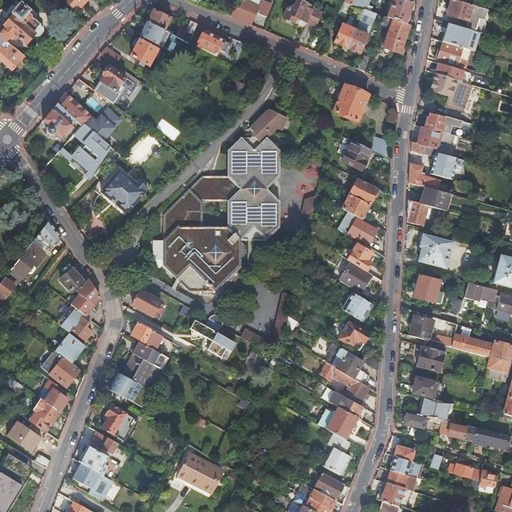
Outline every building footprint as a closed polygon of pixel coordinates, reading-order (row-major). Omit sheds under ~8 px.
[(79,9),(86,1),(84,0),(56,0),(64,7),(69,11),(75,5),(79,9)] [(261,8),(262,2),(257,0),(244,0),(244,1),(253,5),(261,8)] [(313,8),(300,0),(297,0),(295,6),(287,9),(283,18),(294,23),(297,18),(307,23),(316,26),(322,13),(313,8)] [(344,0),(343,3),(350,5),(363,10),(370,12),(372,8),(367,6),(369,0),(344,0)] [(413,5),(399,0),(392,0),(386,18),(405,25),(412,7),(413,5)] [(0,35),(0,39),(1,40),(5,43),(8,39),(10,41),(14,37),(24,45),(25,45),(34,35),(36,37),(40,37),(44,32),(44,28),(40,26),(41,25),(28,16),(31,11),(20,1),(10,13),(12,15),(2,26),(4,27),(0,31),(0,32),(1,33),(0,35)] [(235,7),(232,16),(243,21),(243,20),(251,24),(252,20),(253,21),(254,19),(257,14),(265,18),(271,5),(262,1),(262,2),(261,8),(253,5),(244,1),(240,10),(235,7)] [(465,30),(471,32),(474,33),(478,20),(484,21),(487,11),(472,6),(472,7),(463,4),(451,1),(448,10),(447,13),(446,16),(450,17),(448,25),(465,30)] [(343,3),(338,14),(346,17),(350,5),(343,3)] [(324,14),(335,21),(338,14),(327,8),(324,14)] [(376,15),(370,12),(363,10),(357,26),(369,31),(376,15)] [(153,12),(147,23),(147,24),(163,32),(164,32),(170,20),(153,12)] [(405,25),(386,18),(384,17),(374,45),(400,55),(404,44),(403,44),(406,34),(405,33),(408,26),(405,25)] [(474,33),(479,34),(482,26),(484,27),(485,24),(484,21),(478,20),(474,33)] [(198,25),(190,22),(187,30),(183,38),(191,40),(198,25)] [(163,32),(147,24),(140,38),(156,47),(172,54),(172,53),(175,45),(174,41),(175,38),(171,35),(164,32),(163,32)] [(203,32),(205,28),(198,25),(191,40),(189,44),(196,47),(197,48),(216,57),(219,51),(224,54),(229,45),(215,38),(215,37),(203,32)] [(334,43),(347,48),(355,30),(342,25),(334,43)] [(447,25),(442,42),(464,49),(470,51),(475,52),(479,34),(474,33),(471,32),(465,30),(448,25),(447,25)] [(369,31),(357,26),(355,30),(367,36),(369,31)] [(187,30),(180,27),(175,38),(182,40),(183,38),(187,30)] [(355,30),(347,48),(360,54),(367,36),(355,30)] [(148,68),(158,50),(140,40),(139,41),(137,40),(135,41),(132,45),(134,48),(135,48),(130,58),(148,68)] [(464,49),(442,42),(437,61),(464,69),(466,64),(470,51),(464,49)] [(18,64),(23,58),(6,44),(0,51),(0,63),(2,66),(6,69),(12,74),(20,65),(18,64)] [(106,48),(100,55),(115,66),(121,58),(106,48)] [(361,59),(357,70),(364,73),(368,62),(361,59)] [(436,70),(435,75),(461,83),(467,85),(470,74),(455,69),(438,64),(436,70)] [(136,86),(139,82),(118,67),(115,72),(125,79),(136,86)] [(120,86),(125,79),(115,72),(109,68),(108,70),(105,75),(103,77),(104,77),(101,82),(94,92),(98,95),(105,100),(113,105),(120,95),(121,95),(124,90),(124,88),(120,86)] [(461,83),(435,75),(429,90),(448,97),(445,104),(462,110),(471,86),(461,84),(461,83)] [(368,96),(344,86),(333,113),(357,123),(368,96)] [(65,95),(57,105),(76,122),(80,126),(81,127),(83,125),(93,133),(103,142),(115,130),(114,129),(120,122),(108,111),(102,118),(101,117),(96,123),(92,120),(91,120),(89,118),(90,118),(65,95)] [(105,100),(98,95),(94,101),(101,106),(105,100)] [(511,114),(511,110),(511,105),(501,102),(499,110),(511,114)] [(76,122),(57,105),(45,119),(43,122),(48,127),(46,129),(46,133),(50,137),(53,136),(54,135),(59,140),(60,138),(61,139),(76,122)] [(233,290),(242,281),(242,271),(239,268),(240,243),(266,243),(266,233),(269,230),(279,231),(279,205),(274,199),(267,192),(274,185),(280,180),(281,154),(272,154),(269,152),(269,142),(280,132),(285,133),(291,120),(269,110),(250,127),(254,133),(252,139),(241,138),(228,151),(229,178),(217,191),(191,190),(165,215),(164,240),(153,239),(153,248),(154,256),(158,267),(163,265),(187,292),(213,293),(219,287),(223,290),(233,290)] [(445,134),(449,135),(451,126),(460,129),(460,128),(462,122),(445,117),(444,119),(429,115),(428,120),(426,119),(424,128),(441,133),(445,134)] [(81,127),(80,126),(72,136),(82,144),(72,156),(62,148),(58,152),(88,177),(111,149),(103,142),(93,133),(83,125),(81,127)] [(451,126),(449,135),(458,137),(460,138),(462,129),(460,128),(460,129),(451,126)] [(458,137),(449,135),(445,134),(441,133),(424,128),(421,127),(416,145),(423,147),(434,149),(435,154),(450,158),(453,150),(455,150),(458,137)] [(271,144),(269,142),(269,152),(272,154),(281,154),(280,153),(286,149),(276,138),(271,144)] [(371,151),(387,158),(387,142),(374,138),(371,151)] [(371,151),(346,139),(341,150),(346,153),(341,162),(361,172),(371,151)] [(411,147),(411,152),(421,155),(423,147),(416,145),(411,143),(411,147)] [(423,147),(421,155),(433,157),(433,156),(435,156),(435,154),(434,149),(423,147)] [(450,158),(435,154),(435,156),(430,175),(451,181),(456,160),(450,158)] [(60,159),(55,155),(44,168),(43,169),(48,173),(60,159)] [(431,183),(432,180),(425,178),(422,177),(422,174),(420,174),(422,168),(410,165),(409,175),(409,185),(421,188),(423,180),(431,183)] [(116,205),(115,207),(124,215),(126,213),(127,214),(145,193),(144,192),(146,189),(146,185),(141,181),(137,181),(134,184),(118,170),(100,191),(102,191),(100,193),(109,201),(111,200),(116,205)] [(205,178),(191,190),(217,191),(229,178),(205,178)] [(378,190),(357,180),(348,196),(369,206),(378,190)] [(432,191),(435,181),(432,180),(431,183),(423,180),(421,188),(424,189),(428,190),(432,191)] [(267,192),(274,199),(281,193),(274,185),(267,192)] [(445,212),(450,196),(432,191),(428,190),(424,189),(419,205),(427,207),(437,210),(439,210),(445,212)] [(311,215),(315,196),(305,200),(301,214),(309,223),(311,215)] [(369,206),(348,196),(341,209),(342,210),(346,213),(353,216),(361,220),(369,206)] [(419,205),(408,202),(407,214),(406,223),(422,227),(423,223),(427,207),(419,205)] [(427,207),(423,223),(434,226),(438,211),(436,211),(437,210),(427,207)] [(434,226),(423,223),(422,227),(421,229),(434,232),(439,210),(437,210),(436,211),(438,211),(434,226)] [(348,234),(354,237),(368,246),(376,231),(360,222),(361,220),(353,216),(346,213),(336,230),(347,236),(348,234)] [(368,223),(361,220),(360,222),(376,231),(378,228),(368,223)] [(54,230),(49,223),(35,240),(40,244),(42,246),(49,251),(51,248),(59,238),(54,230)] [(511,223),(508,223),(503,239),(510,242),(511,242),(511,223)] [(266,233),(266,243),(267,242),(273,247),(283,237),(277,232),(279,231),(269,230),(266,233)] [(419,247),(421,248),(421,251),(418,262),(445,270),(452,244),(422,236),(419,247)] [(31,245),(37,249),(40,244),(35,240),(31,245)] [(31,245),(6,278),(16,286),(21,279),(22,280),(28,273),(29,275),(32,274),(34,271),(34,269),(32,267),(43,253),(37,249),(31,245)] [(356,245),(347,260),(351,263),(366,272),(370,264),(366,261),(371,254),(356,245)] [(511,259),(500,257),(493,284),(511,289),(511,259)] [(351,263),(339,282),(359,294),(371,275),(366,272),(351,263)] [(70,292),(81,282),(71,271),(60,281),(70,292)] [(413,298),(434,304),(435,297),(437,292),(439,282),(419,276),(413,298)] [(15,287),(5,279),(0,284),(0,304),(5,298),(15,287)] [(95,292),(88,281),(83,284),(75,292),(79,295),(70,305),(71,306),(90,321),(94,316),(94,314),(89,311),(100,299),(95,292)] [(75,292),(83,284),(81,282),(70,292),(72,295),(75,292)] [(495,296),(496,291),(468,283),(464,295),(475,298),(474,303),(477,305),(480,297),(489,300),(487,307),(492,309),(495,296)] [(341,311),(352,294),(348,291),(337,308),(341,311)] [(133,306),(132,306),(124,308),(150,322),(161,303),(141,292),(133,306)] [(271,341),(281,343),(282,338),(285,327),(287,317),(292,295),(282,293),(271,341)] [(371,306),(352,294),(341,311),(360,323),(371,306)] [(511,315),(511,300),(497,296),(494,308),(496,309),(496,311),(511,315)] [(463,302),(451,299),(448,312),(456,316),(460,311),(463,302)] [(90,321),(71,306),(63,315),(67,318),(62,324),(60,327),(68,334),(70,331),(84,342),(91,333),(85,328),(88,325),(87,324),(90,321)] [(63,315),(56,325),(60,327),(62,324),(67,318),(63,315)] [(505,316),(500,315),(496,330),(505,333),(509,321),(504,320),(505,316)] [(220,328),(221,328),(222,325),(222,323),(221,322),(221,320),(220,319),(217,317),(215,317),(212,317),(209,319),(208,321),(220,328)] [(297,322),(287,317),(285,327),(292,331),(297,322)] [(414,317),(408,336),(423,340),(428,341),(433,322),(414,317)] [(454,335),(457,325),(440,320),(437,336),(453,340),(454,335)] [(220,328),(208,321),(204,327),(194,322),(189,330),(191,331),(194,333),(194,340),(191,341),(195,341),(197,341),(198,341),(198,340),(199,340),(200,340),(201,340),(202,339),(203,339),(203,338),(204,338),(212,343),(207,351),(220,359),(225,350),(231,353),(235,345),(231,342),(217,335),(220,328)] [(368,335),(349,323),(338,340),(359,352),(368,335)] [(24,328),(19,324),(14,330),(13,332),(19,335),(24,328)] [(146,345),(145,347),(154,352),(158,345),(157,344),(160,338),(153,334),(146,330),(137,325),(130,336),(146,345)] [(460,337),(454,335),(453,340),(451,348),(487,358),(490,345),(468,339),(470,330),(463,328),(460,337)] [(245,331),(240,339),(253,347),(259,350),(262,352),(267,343),(245,331)] [(69,335),(55,352),(71,364),(85,347),(69,335)] [(453,340),(437,336),(433,335),(431,343),(445,346),(451,348),(453,340)] [(444,353),(485,364),(487,358),(451,348),(445,346),(431,343),(428,341),(423,340),(421,346),(444,353)] [(485,377),(492,378),(503,381),(506,373),(505,372),(511,347),(494,342),(488,365),(485,377)] [(135,384),(149,391),(150,391),(158,369),(161,370),(167,359),(164,357),(154,352),(145,347),(138,343),(120,375),(135,384)] [(368,376),(358,370),(362,363),(362,362),(334,345),(332,344),(331,344),(327,352),(329,353),(331,354),(325,364),(326,364),(336,370),(360,384),(361,382),(364,383),(368,376)] [(438,373),(444,353),(421,346),(416,367),(438,373)] [(253,347),(247,357),(254,361),(254,360),(259,350),(253,347)] [(259,350),(254,360),(258,362),(263,352),(262,352),(259,350)] [(66,389),(80,371),(71,364),(55,352),(54,351),(40,369),(66,389)] [(362,363),(378,371),(378,365),(378,360),(367,353),(362,362),(362,363)] [(360,404),(369,389),(360,384),(336,370),(326,364),(319,375),(328,381),(331,376),(345,384),(348,388),(344,395),(360,404)] [(120,375),(117,374),(108,390),(126,401),(126,400),(140,408),(149,391),(135,384),(120,375)] [(485,377),(482,388),(490,390),(492,378),(485,377)] [(436,383),(415,378),(413,385),(411,386),(410,391),(411,393),(411,394),(432,399),(436,383)] [(24,388),(10,379),(7,383),(21,393),(24,388)] [(511,419),(511,379),(502,417),(511,419)] [(62,390),(49,381),(38,398),(43,402),(58,413),(67,400),(59,395),(62,390)] [(442,385),(436,383),(432,399),(432,400),(438,402),(442,385)] [(334,392),(327,388),(321,398),(328,402),(334,392)] [(336,407),(338,408),(356,418),(360,420),(366,410),(342,397),(334,392),(328,402),(336,407)] [(445,422),(450,405),(438,402),(432,400),(421,397),(417,415),(441,421),(445,422)] [(58,413),(43,402),(36,412),(29,422),(43,432),(49,424),(50,425),(58,413)] [(129,427),(134,420),(111,406),(105,417),(107,418),(101,429),(123,443),(131,429),(129,427)] [(325,430),(333,434),(344,440),(356,418),(338,408),(335,412),(325,430)] [(317,425),(325,430),(335,412),(333,411),(332,413),(325,410),(317,425)] [(439,433),(441,421),(417,415),(406,412),(406,416),(404,417),(402,422),(403,424),(403,425),(438,434),(439,433)] [(187,421),(203,427),(206,419),(190,413),(187,421)] [(139,423),(134,420),(129,427),(131,429),(134,430),(139,423)] [(450,422),(445,422),(441,421),(439,433),(466,439),(466,441),(471,442),(472,441),(474,432),(469,431),(470,427),(465,426),(450,422)] [(86,426),(81,437),(111,454),(115,447),(119,449),(120,446),(86,426)] [(506,449),(509,437),(474,429),(474,432),(472,441),(474,444),(483,447),(485,444),(506,449)] [(332,448),(325,460),(343,470),(350,458),(343,454),(349,443),(344,440),(333,434),(327,445),(332,448)] [(397,447),(413,452),(414,449),(398,444),(397,447)] [(22,446),(18,452),(34,461),(37,455),(22,446)] [(100,475),(101,476),(103,474),(100,472),(107,458),(87,447),(78,463),(80,464),(100,475)] [(394,449),(391,456),(394,457),(410,462),(413,452),(397,447),(396,449),(394,449)] [(221,453),(216,462),(222,465),(227,456),(221,453)] [(47,469),(50,462),(37,455),(34,461),(47,469)] [(188,455),(178,474),(177,476),(194,485),(211,494),(222,473),(188,455)] [(438,470),(442,458),(434,455),(430,468),(438,470)] [(20,464),(8,456),(0,469),(0,511),(3,511),(6,508),(5,508),(15,491),(16,492),(24,479),(17,475),(17,476),(14,474),(20,464)] [(418,479),(423,465),(410,462),(394,457),(390,470),(406,476),(415,478),(418,479)] [(343,470),(325,460),(322,468),(339,477),(343,470)] [(6,511),(32,471),(20,464),(14,474),(17,476),(17,475),(24,479),(16,492),(15,491),(5,508),(6,508),(3,511),(6,511)] [(96,481),(100,475),(80,464),(72,480),(91,490),(94,484),(97,486),(99,482),(96,481)] [(479,482),(481,472),(456,465),(455,468),(449,466),(447,470),(445,470),(444,472),(472,480),(479,482)] [(406,476),(390,470),(388,470),(386,475),(388,476),(386,484),(402,489),(404,490),(411,492),(415,478),(406,476)] [(230,471),(227,476),(236,481),(239,476),(230,471)] [(488,472),(482,471),(481,472),(479,482),(472,480),(471,485),(478,487),(485,489),(485,486),(493,487),(495,477),(487,476),(488,472)] [(322,474),(313,490),(333,501),(342,484),(322,474)] [(507,507),(511,494),(511,483),(510,490),(503,488),(502,491),(499,489),(496,497),(499,498),(494,511),(473,511),(472,511),(470,511),(469,511),(499,511),(501,505),(507,507)] [(302,484),(297,493),(308,499),(313,490),(302,484)] [(397,507),(404,490),(402,489),(386,484),(382,494),(378,493),(375,500),(382,502),(394,506),(397,507)] [(493,487),(485,486),(485,489),(484,493),(492,494),(493,487)] [(308,499),(330,510),(335,502),(333,501),(313,490),(308,499)] [(404,509),(411,492),(404,490),(397,507),(398,508),(404,509)] [(297,493),(292,502),(301,507),(304,508),(308,499),(297,493)] [(308,499),(304,508),(311,511),(329,511),(330,510),(308,499)] [(90,511),(74,502),(68,511),(90,511)] [(391,511),(394,506),(382,502),(378,511),(391,511)] [(470,511),(472,511),(474,504),(467,502),(465,509),(470,511)]
